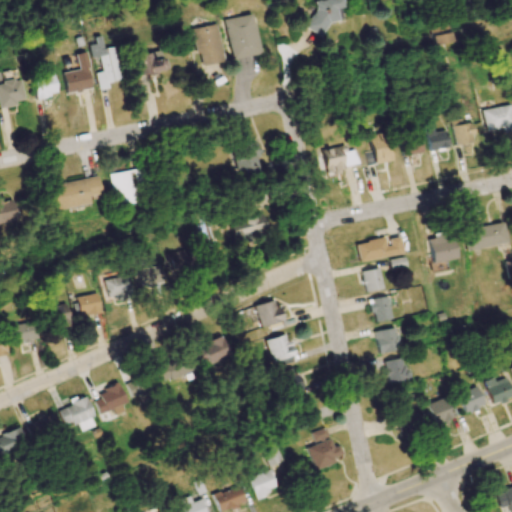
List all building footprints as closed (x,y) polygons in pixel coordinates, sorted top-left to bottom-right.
[(315,0),(308,1),(313,32),(326,30),(324,22),(343,19),(339,0),(315,0)] [(232,59),(259,53),(250,13),(223,20),(232,59)] [(429,24),(432,45),(450,43),(447,21),(429,24)] [(191,28),(198,66),(222,61),(215,24),(191,28)] [(95,90),(105,88),(104,82),(118,80),(112,46),(100,48),(98,36),(91,37),(92,43),(86,45),(88,58),(96,57),(98,71),(92,73),(95,90)] [(163,70),(159,50),(133,55),(137,78),(156,74),(156,71),(163,70)] [(88,88),(81,52),(72,54),(75,69),(58,73),(62,94),(88,88)] [(32,99),(53,94),(49,74),(28,79),(32,99)] [(17,79),(0,82),(0,107),(14,105),(13,101),(22,99),(17,79)] [(481,110),(485,131),(500,128),(502,134),(511,131),(511,121),(508,104),(481,110)] [(470,123),(462,124),(461,119),(450,120),(454,146),(473,143),(470,123)] [(425,132),(428,150),(448,147),(444,129),(425,132)] [(374,164),(391,160),(383,132),(366,136),(374,164)] [(402,157),(421,152),(417,135),(398,139),(402,157)] [(260,173),(252,142),(230,148),(238,179),(260,173)] [(345,151),(344,146),(322,149),(325,176),(341,174),(340,166),(356,164),(354,150),(345,151)] [(107,173),(112,205),(140,201),(135,169),(107,173)] [(86,196),(98,194),(96,177),(49,184),(52,209),(87,204),(86,196)] [(0,222),(13,220),(9,197),(0,198),(0,222)] [(248,235),(265,232),(262,214),(230,220),(235,245),(250,242),(248,235)] [(464,249),(505,244),(502,223),(461,228),(464,249)] [(445,269),(444,260),(454,259),(450,236),(426,239),(431,271),(445,269)] [(354,243),(357,262),(400,253),(397,237),(384,239),(384,237),(354,243)] [(189,271),(187,251),(166,253),(169,273),(189,271)] [(141,288),(161,286),(159,266),(139,268),(141,288)] [(364,292),(381,289),(377,268),(360,271),(364,292)] [(103,278),(105,300),(130,297),(128,276),(103,278)] [(75,296),(78,316),(99,313),(96,293),(75,296)] [(389,319),(384,296),(367,300),(371,322),(389,319)] [(253,305),(258,327),(267,325),(268,329),(281,327),(275,300),(253,305)] [(68,326),(65,304),(49,306),(52,328),(68,326)] [(9,326),(12,343),(35,339),(32,323),(9,326)] [(377,354),(398,349),(393,327),(372,332),(377,354)] [(280,365),(293,361),(285,334),(263,340),(270,362),(278,359),(280,365)] [(192,346),(198,366),(227,357),(221,338),(192,346)] [(160,382),(194,371),(188,354),(155,365),(160,382)] [(384,382),(408,380),(406,366),(400,367),(399,358),(382,360),(384,382)] [(284,396),(301,390),(292,367),(276,373),(284,396)] [(122,382),(130,399),(157,387),(150,370),(122,382)] [(491,405),(511,397),(504,377),(494,381),(492,377),(482,381),(491,405)] [(118,404),(123,403),(117,384),(96,390),(98,398),(92,400),(96,413),(110,409),(112,414),(121,411),(118,404)] [(482,406),(475,386),(456,393),(463,413),(482,406)] [(456,417),(451,397),(426,403),(430,423),(456,417)] [(77,431),(91,426),(88,417),(91,416),(84,398),(55,408),(62,426),(74,421),(77,431)] [(398,437),(420,428),(413,410),(391,419),(398,437)] [(25,422),(29,441),(57,434),(52,415),(25,422)] [(0,434),(0,456),(25,445),(17,427),(0,434)] [(310,432),(314,444),(305,447),(313,469),(333,463),(331,457),(340,454),(337,445),(332,447),(328,437),(327,438),(324,427),(310,432)] [(267,466),(281,460),(276,446),(262,451),(267,466)] [(253,497),(275,489),(268,470),(246,477),(253,497)] [(212,494),(217,511),(243,503),(238,486),(212,494)] [(511,510),(511,486),(493,492),(498,508),(506,505),(508,511),(511,510)] [(190,502),(189,496),(177,499),(180,511),(204,511),(201,499),(190,502)]
